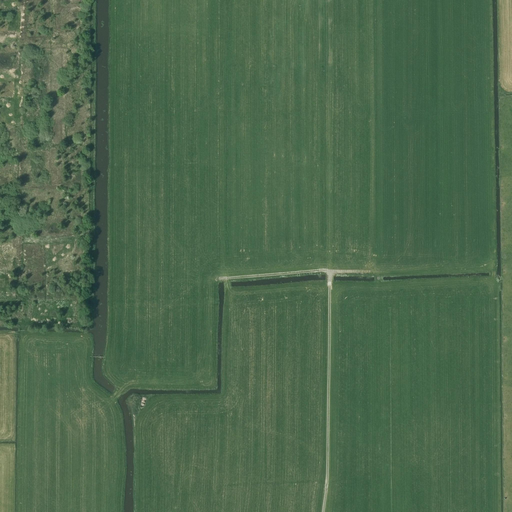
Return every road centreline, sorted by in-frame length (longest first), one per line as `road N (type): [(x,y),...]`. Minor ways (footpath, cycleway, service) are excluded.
road 1 (track): [(322,511),(330,271)]
road 2 (track): [(370,272),(225,278)]
